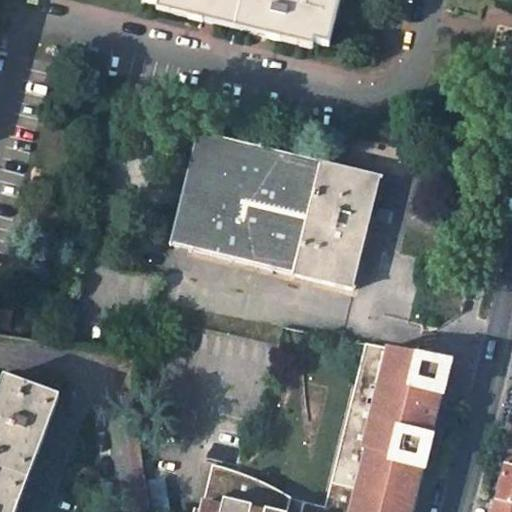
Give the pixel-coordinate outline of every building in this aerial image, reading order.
[(339,0),(144,0),(158,3),(157,9),(312,48),(314,42),(329,46),(339,0)] [(198,132),(170,244),(352,290),(380,178),(198,132)] [(0,328),(13,331),(15,316),(0,314),(0,328)] [(404,511),(416,466),(422,468),(430,435),(429,435),(432,422),(434,422),(436,414),(435,408),(432,406),(430,405),(432,392),(441,394),(443,385),(416,378),(421,354),(363,343),(323,506),(289,497),(253,488),(256,479),(234,470),(210,463),(198,511),(202,511),(404,511)] [(443,385),(449,360),(421,354),(416,378),(443,385)] [(0,385),(0,511),(14,511),(58,397),(3,376),(0,385)] [(511,467),(507,466),(502,485),(498,501),(511,505),(511,467)] [(277,489),(256,479),(253,488),(289,497),(277,489)] [(511,511),(511,505),(498,501),(495,511),(511,511)]
